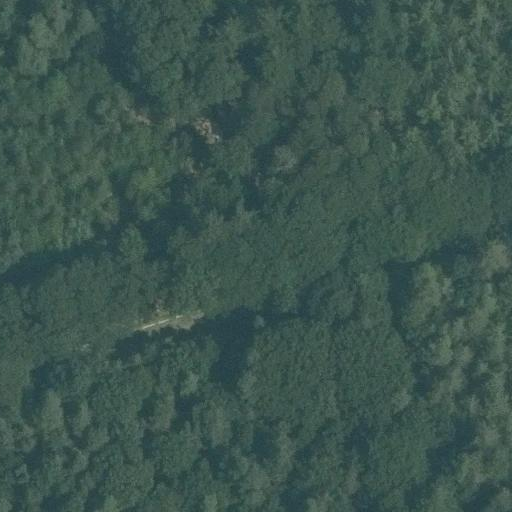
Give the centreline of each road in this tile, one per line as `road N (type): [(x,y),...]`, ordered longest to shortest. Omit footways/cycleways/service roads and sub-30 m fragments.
road 1 (tertiary): [(0,379),(511,222)]
road 2 (track): [(273,191),(138,283),(0,326)]
road 3 (track): [(89,0),(273,191)]
road 4 (track): [(446,511),(378,285),(360,269)]
road 5 (track): [(377,0),(346,25),(273,191)]
